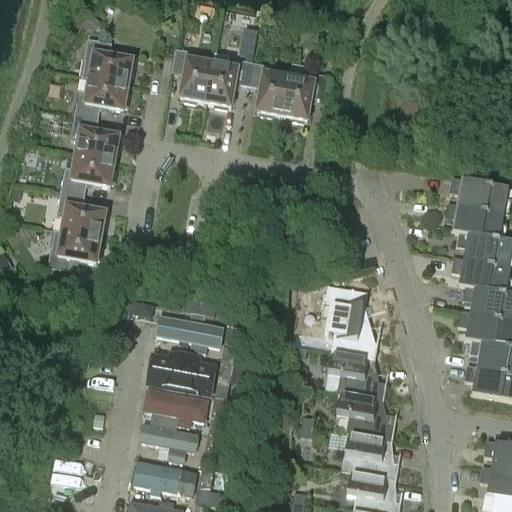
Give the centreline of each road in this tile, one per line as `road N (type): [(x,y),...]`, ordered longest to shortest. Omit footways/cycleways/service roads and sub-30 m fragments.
road 1 (residential): [(434,421),(369,195),(215,162)]
road 2 (residential): [(155,156),(144,173),(134,244),(144,261),(167,271),(197,253),(215,162)]
road 3 (residential): [(105,511),(139,324)]
